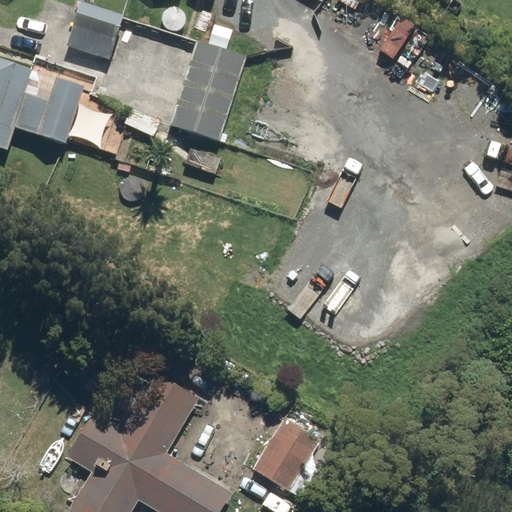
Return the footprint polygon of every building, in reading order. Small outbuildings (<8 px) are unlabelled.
[(124,17),(81,4),(67,48),(110,61),(124,17)] [(188,9),(164,7),(161,33),(186,35),(188,9)] [(247,59),(197,43),(170,127),(220,143),(247,59)] [(401,58),(391,74),(432,103),(443,87),(401,58)] [(33,71),(0,60),(0,150),(7,152),(14,129),(67,146),(85,89),(56,79),(49,102),(26,95),(33,71)] [(446,133),(443,153),(474,157),(476,137),(446,133)] [(120,427),(94,412),(67,459),(93,474),(70,511),(132,511),(139,502),(155,511),(220,511),(232,493),(167,456),(198,402),(151,374),(120,427)] [(286,420),(254,470),(288,492),(321,442),(286,420)]
